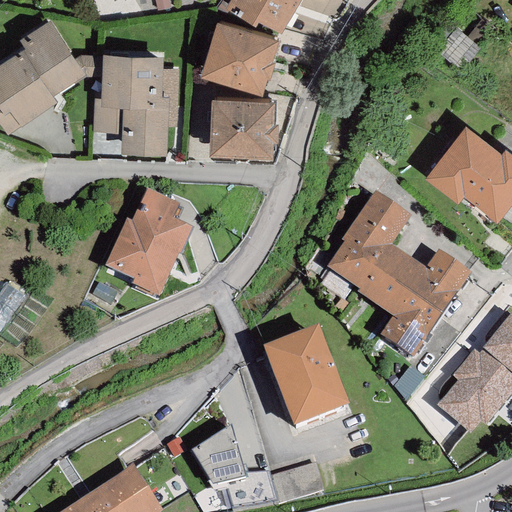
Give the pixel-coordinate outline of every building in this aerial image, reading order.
[(217,0),(80,0),(90,20),(212,6),(217,0)] [(279,21),(291,0),(232,0),(254,13),(257,8),(279,21)] [(474,42),(455,30),(457,26),(443,15),(424,38),(467,71),(484,47),(476,40),(474,42)] [(0,113),(8,125),(50,96),(46,90),(80,68),(49,21),(26,36),(31,45),(0,64),(0,113)] [(258,83),(273,37),(220,21),(206,68),(258,83)] [(162,147),(164,94),(155,94),(157,57),(108,55),(106,97),(128,97),(126,146),(162,147)] [(268,148),(270,99),(216,97),(213,145),(250,147),(268,148)] [(425,130),(436,116),(427,108),(416,124),(425,130)] [(502,154),(465,126),(430,172),(457,192),(463,185),(496,210),(511,188),(511,153),(506,149),(502,154)] [(427,280),(384,251),(405,220),(378,202),(333,268),(365,290),(362,294),(400,320),(386,339),(412,357),(466,278),(441,260),(427,280)] [(156,290),(186,230),(148,210),(135,235),(130,233),(113,268),(156,290)] [(344,301),(356,284),(333,268),(321,285),(344,301)] [(109,305),(116,294),(99,284),(92,296),(109,305)] [(511,320),(437,404),(470,434),(511,387),(511,320)] [(295,428),(342,410),(315,338),(268,356),(295,428)] [(192,450),(217,486),(245,482),(229,427),(192,450)] [(275,502),(323,489),(316,465),(268,478),(275,502)] [(156,511),(133,475),(76,511),(156,511)]
